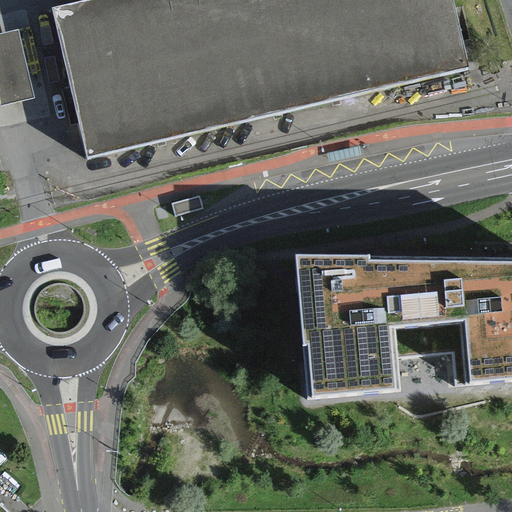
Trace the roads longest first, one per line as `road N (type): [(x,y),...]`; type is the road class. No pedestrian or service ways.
road 1 (secondary): [(105,289),(216,233),(511,160)]
road 2 (tertiary): [(82,511),(67,357)]
road 3 (secondary): [(105,289),(81,262),(48,258),(16,279),(8,315)]
